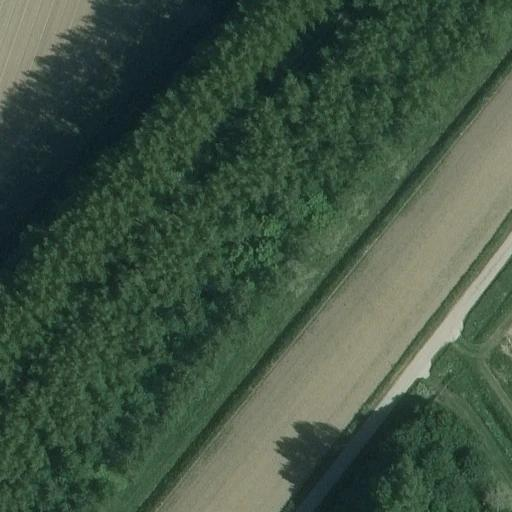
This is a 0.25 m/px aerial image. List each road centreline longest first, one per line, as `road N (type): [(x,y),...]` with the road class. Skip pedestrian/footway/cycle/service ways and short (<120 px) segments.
road 1 (track): [(0,422),(360,0)]
road 2 (unclassified): [(299,511),(511,241)]
road 3 (track): [(218,0),(0,251)]
road 4 (track): [(511,500),(422,358)]
